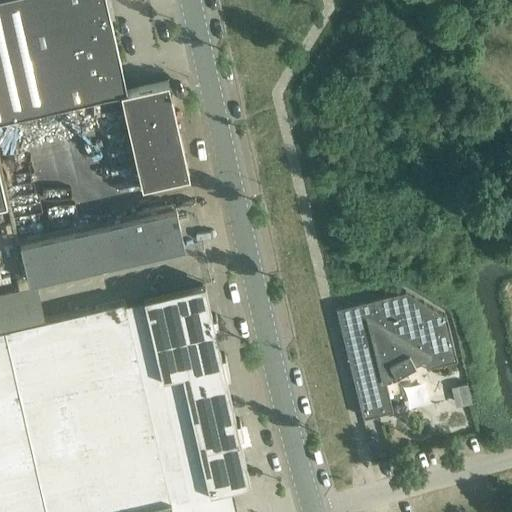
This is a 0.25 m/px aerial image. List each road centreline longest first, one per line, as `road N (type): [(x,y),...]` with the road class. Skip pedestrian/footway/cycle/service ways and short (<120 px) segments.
road 1 (unclassified): [(311,511),(189,0)]
road 2 (unclassified): [(315,511),(511,458)]
